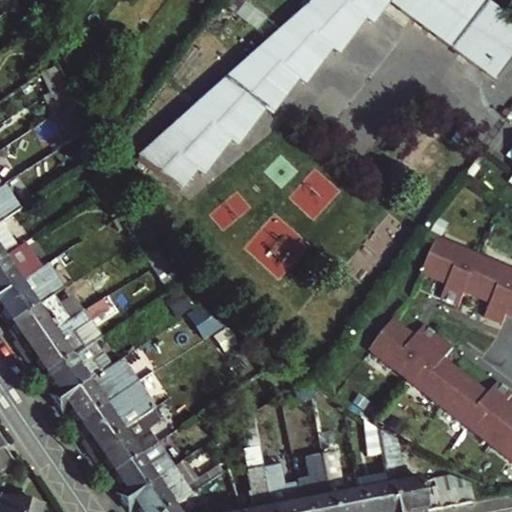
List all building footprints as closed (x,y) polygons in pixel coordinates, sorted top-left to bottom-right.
[(313,0),(294,17),(137,159),(179,191),(197,167),(203,171),(229,138),(235,142),(264,105),(270,110),(297,74),(304,80),(330,46),(337,51),(363,15),(371,21),(386,0),(388,0),(496,81),(511,57),(511,24),(479,0),(313,0)] [(123,203),(111,185),(101,192),(113,210),(123,203)] [(0,222),(14,213),(7,203),(0,207),(0,222)] [(132,219),(126,210),(112,219),(118,229),(132,219)] [(480,258),(437,239),(422,273),(447,284),(441,299),(459,307),(465,292),(480,258)] [(511,271),(480,258),(465,292),(491,303),(485,318),(502,325),(506,318),(509,311),(511,312),(511,271)] [(0,295),(19,283),(2,259),(0,260),(0,295)] [(19,283),(0,295),(0,315),(8,327),(36,308),(19,283)] [(53,333),(36,308),(8,327),(19,343),(15,345),(21,355),(53,333)] [(53,333),(21,355),(27,364),(32,361),(42,376),(70,357),(62,347),(74,339),(71,335),(88,323),(81,314),(53,333)] [(394,321),(370,350),(407,379),(440,337),(425,326),(415,338),(394,321)] [(454,348),(440,337),(407,379),(443,407),(466,378),(444,361),(454,348)] [(76,427),(104,407),(95,393),(135,365),(127,355),(86,382),(54,403),(62,414),(66,411),(76,427)] [(48,394),(54,403),(86,382),(70,357),(42,376),(52,391),(48,394)] [(488,395),(466,378),(443,407),(491,445),(511,417),(511,413),(504,407),(508,401),(511,396),(511,393),(498,383),(488,395)] [(133,413),(138,420),(154,409),(146,397),(134,404),(138,409),(133,413)] [(83,445),(89,454),(121,432),(104,407),(76,427),(87,442),(83,445)] [(154,409),(138,420),(143,427),(148,423),(151,428),(162,421),(154,409)] [(511,417),(491,445),(511,461),(511,417)] [(378,428),(362,418),(370,455),(382,453),(378,428)] [(435,473),(420,476),(403,480),(401,471),(397,472),(392,437),(378,428),(382,453),(388,483),(393,511),(425,511),(426,511),(442,509),(459,506),(473,503),(469,485),(452,475),(436,479),(435,473)] [(110,476),(138,457),(121,432),(89,454),(95,462),(99,459),(110,476)] [(0,473),(16,463),(0,440),(0,473)] [(117,494),(123,503),(174,468),(166,457),(156,464),(157,466),(149,472),(138,457),(110,476),(121,491),(117,494)] [(199,487),(221,472),(214,461),(183,482),(191,493),(195,490),(199,487)] [(325,467),(332,511),(362,511),(359,489),(344,492),(343,485),(338,486),(334,465),(325,467)] [(332,511),(325,467),(309,470),(315,498),(299,500),(301,511),(332,511)] [(174,468),(123,503),(129,511),(133,510),(135,511),(162,511),(172,506),(177,502),(191,493),(183,482),(174,468)] [(239,468),(229,470),(236,497),(247,494),(239,468)] [(357,479),(359,489),(388,483),(386,473),(357,479)] [(280,475),(266,478),(272,511),(301,511),(299,500),(285,503),(280,475)] [(252,480),(258,510),(246,511),(272,511),(266,478),(252,480)] [(359,489),(362,511),(393,511),(388,483),(359,489)] [(183,511),(201,498),(195,490),(191,493),(177,502),(183,511)] [(39,511),(41,508),(1,497),(0,501),(0,511),(39,511)]
